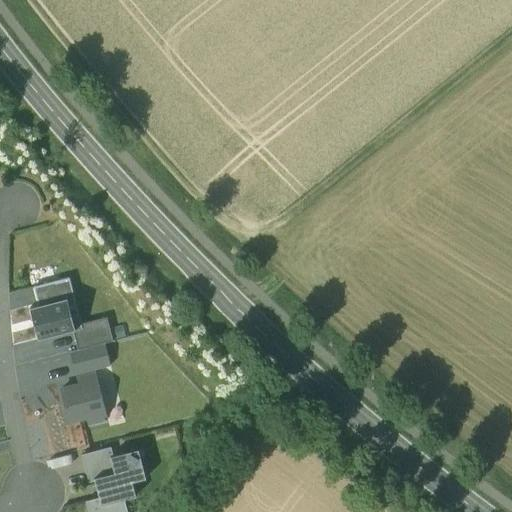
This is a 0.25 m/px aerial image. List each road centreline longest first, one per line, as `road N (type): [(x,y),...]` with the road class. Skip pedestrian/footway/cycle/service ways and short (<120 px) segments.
road 1 (track): [(511,53),(260,261),(191,192),(35,0)]
road 2 (tertiary): [(70,134),(208,282),(473,511)]
road 3 (residential): [(33,494),(0,295)]
road 4 (tertiary): [(70,134),(0,36)]
